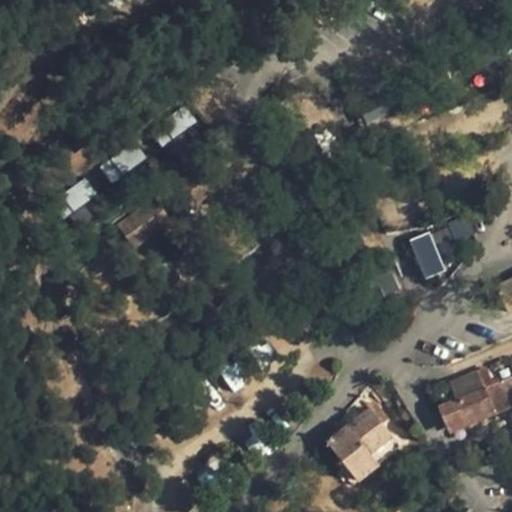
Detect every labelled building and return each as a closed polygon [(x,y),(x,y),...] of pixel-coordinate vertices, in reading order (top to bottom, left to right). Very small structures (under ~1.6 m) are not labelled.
[(220,115),(203,90),(177,108),(194,132),(220,115)] [(152,170),(177,153),(159,128),(135,145),(152,170)] [(112,162),(88,181),(106,204),(130,184),(112,162)] [(130,248),(172,229),(159,200),(117,218),(130,248)] [(91,238),(81,210),(53,221),(63,249),(91,238)] [(446,228),(434,230),(441,266),(453,263),(446,228)] [(408,240),(424,278),(443,271),(428,232),(408,240)] [(511,279),(495,289),(508,314),(511,311),(511,279)] [(349,291),(369,327),(383,319),(364,283),(349,291)] [(487,368),(449,384),(456,399),(439,406),(449,430),(465,423),(467,427),(511,407),(511,377),(494,385),(487,368)] [(370,409),(327,443),(357,482),(379,465),(401,448),(370,409)] [(465,423),(449,430),(450,434),(467,427),(465,423)] [(437,511),(425,497),(406,511),(437,511)]
